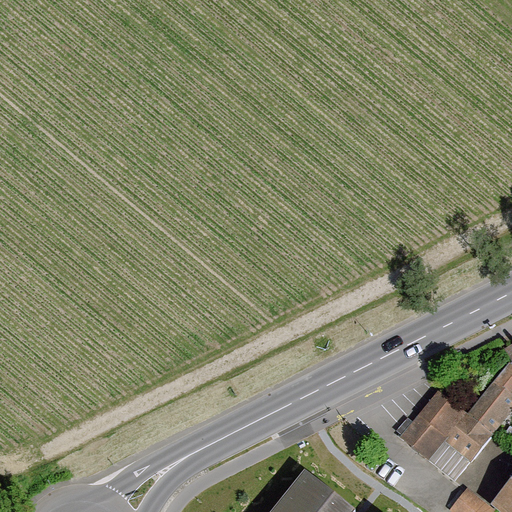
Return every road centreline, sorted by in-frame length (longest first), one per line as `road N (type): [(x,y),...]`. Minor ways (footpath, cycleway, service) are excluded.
road 1 (track): [(511,223),(44,453)]
road 2 (secondary): [(123,511),(194,453),(511,292)]
